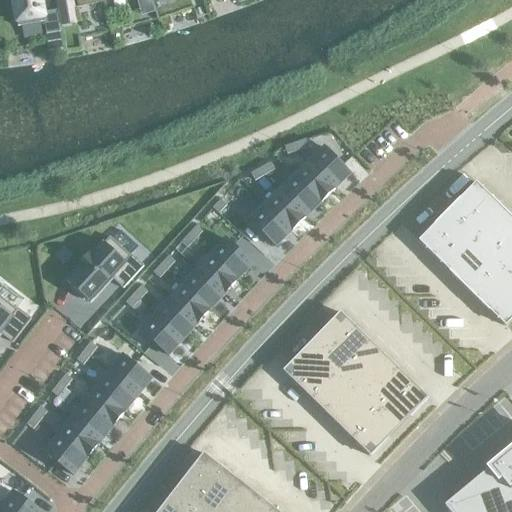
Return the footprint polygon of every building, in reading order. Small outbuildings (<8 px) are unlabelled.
[(43,12),(40,0),(13,0),(18,27),(44,22),(46,34),(60,32),(56,10),(43,12)] [(77,24),(77,23),(74,8),(76,8),(74,0),(55,0),(60,27),(77,24)] [(306,139),(296,143),(298,151),(309,148),(306,139)] [(296,143),(285,147),(287,155),(298,151),(296,143)] [(325,150),(310,164),(334,189),(349,175),(325,150)] [(270,163),(261,168),(265,175),(275,170),(270,163)] [(310,164),(296,178),(320,203),(334,189),(310,164)] [(261,168),(251,174),(255,181),(265,175),(261,168)] [(296,178),(281,192),(305,217),(320,203),(296,178)] [(490,312),(506,327),(511,320),(511,217),(493,198),(492,198),(476,183),(460,199),(434,225),(434,226),(419,242),(449,271),(449,272),(489,312),(490,312)] [(281,192),(266,207),(291,231),(305,217),(281,192)] [(220,200),(213,208),(219,214),(227,206),(220,200)] [(266,207),(252,221),(276,246),(291,231),(266,207)] [(196,226),(188,235),(195,240),(203,232),(196,226)] [(79,270),(68,282),(73,286),(71,289),(83,300),(86,298),(90,302),(112,279),(124,289),(144,267),(131,255),(138,247),(121,231),(113,240),(110,237),(93,255),(90,253),(77,268),(79,270)] [(188,235),(181,243),(187,248),(195,240),(188,235)] [(226,241),(212,256),(237,279),(251,264),(226,241)] [(169,256),(161,265),(167,270),(175,262),(169,256)] [(212,256),(198,271),(224,294),(237,279),(212,256)] [(161,265),(153,273),(159,279),(167,270),(161,265)] [(198,271),(184,286),(210,309),(224,294),(198,271)] [(0,333),(13,344),(32,319),(18,309),(17,310),(16,309),(24,300),(5,285),(0,291),(0,333)] [(141,286),(133,295),(140,300),(147,292),(141,286)] [(184,286),(171,301),(196,325),(210,309),(184,286)] [(133,295),(126,303),(132,309),(140,300),(133,295)] [(171,301),(157,316),(182,340),(196,325),(171,301)] [(283,372),(371,457),(428,398),(340,313),(283,372)] [(157,316),(143,331),(168,354),(182,340),(157,316)] [(91,342),(83,352),(90,357),(97,348),(91,342)] [(83,352),(77,360),(83,365),(90,357),(83,352)] [(124,355),(110,373),(139,397),(153,379),(124,355)] [(110,373),(97,388),(127,412),(139,397),(110,373)] [(66,375),(58,384),(65,389),(72,380),(66,375)] [(58,384),(52,393),(58,398),(65,389),(58,384)] [(97,388),(84,404),(113,428),(127,412),(97,388)] [(84,404),(71,420),(101,444),(113,428),(84,404)] [(40,407),(33,416),(40,421),(47,412),(40,407)] [(33,416),(26,425),(33,430),(40,421),(33,416)] [(71,420),(58,436),(88,460),(101,444),(71,420)] [(58,436),(44,453),(74,477),(88,460),(58,436)] [(511,511),(511,447),(445,505),(451,511),(511,511)] [(278,511),(204,454),(159,511),(278,511)] [(41,511),(13,491),(0,508),(5,511),(41,511)]
